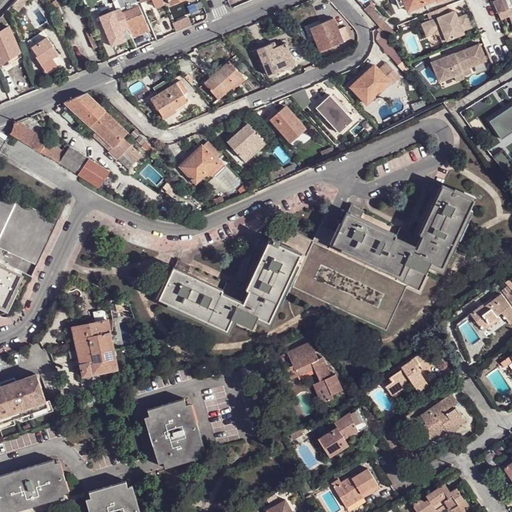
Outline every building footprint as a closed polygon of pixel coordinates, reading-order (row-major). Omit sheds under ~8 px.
[(24,0),(17,0),(12,6),(19,11),(27,2),(24,0)] [(57,0),(55,0),(50,3),(53,9),(55,9),(61,5),(57,0)] [(117,0),(93,0),(96,7),(111,1),(114,10),(118,9),(114,1),(117,0)] [(132,36),(129,28),(117,0),(114,1),(118,9),(114,10),(111,1),(96,7),(108,36),(112,45),(132,36)] [(146,21),(139,5),(138,5),(137,3),(126,7),(125,5),(127,4),(126,2),(124,3),(122,0),(117,0),(129,28),(146,21)] [(434,0),(397,0),(400,7),(403,6),(404,9),(406,8),(408,11),(434,0)] [(511,0),(494,0),(499,13),(509,9),(511,7),(511,0)] [(372,17),(377,12),(371,5),(365,9),(372,17)] [(447,6),(427,14),(429,18),(430,21),(426,23),(422,24),(426,32),(435,28),(444,32),(447,40),(464,33),(463,30),(472,26),(466,13),(458,17),(457,15),(453,17),(451,12),(450,12),(447,6)] [(499,14),(501,18),(511,15),(509,10),(499,14)] [(390,37),(395,32),(377,12),(372,17),(390,37)] [(333,17),(310,27),(314,37),(317,36),(322,49),(342,41),(333,17)] [(152,28),(148,20),(146,21),(129,28),(132,36),(152,28)] [(9,27),(0,31),(0,62),(1,64),(20,52),(9,27)] [(103,44),(101,40),(96,28),(86,32),(94,47),(103,44)] [(435,28),(426,32),(427,36),(434,32),(441,35),(443,42),(447,40),(444,32),(435,28)] [(112,45),(108,36),(101,40),(103,44),(104,48),(112,45)] [(317,36),(314,37),(319,50),(322,49),(317,36)] [(45,76),(65,62),(47,37),(31,48),(34,53),(30,56),(37,66),(41,63),(42,64),(38,67),(45,76)] [(295,63),(285,42),(276,46),(272,47),(270,43),(257,48),(263,63),(268,75),(295,63)] [(463,54),(456,57),(464,75),(472,72),(470,66),(486,60),(479,43),(461,51),(463,54)] [(257,48),(253,50),(258,65),(263,63),(257,48)] [(457,81),(466,78),(464,75),(456,57),(450,60),(449,56),(433,63),(440,81),(454,75),(457,81)] [(231,62),(229,60),(220,68),(221,70),(231,62)] [(387,61),(378,68),(382,73),(390,65),(387,61)] [(219,97),(241,78),(236,72),(238,70),(231,62),(221,70),(220,68),(205,82),(219,97)] [(374,64),(367,70),(376,81),(360,95),(367,103),(391,82),(382,73),(378,68),(374,64)] [(390,65),(382,73),(391,82),(392,84),(401,76),(390,65)] [(376,81),(367,70),(350,85),(360,95),(376,81)] [(329,78),(325,79),(333,87),(336,84),(329,78)] [(151,97),(157,109),(158,108),(162,114),(169,110),(171,113),(175,110),(174,108),(184,102),(188,99),(177,81),(151,97)] [(81,114),(114,146),(110,150),(118,158),(131,144),(123,136),(128,131),(87,91),(66,100),(69,103),(81,114)] [(330,93),(315,106),(334,126),(348,113),(330,93)] [(511,100),(511,103),(489,119),(496,129),(500,127),(503,130),(511,124),(511,97),(511,99),(511,100)] [(81,114),(69,103),(66,107),(67,108),(63,113),(73,123),(81,114)] [(285,134),(300,121),(286,105),(273,117),(282,128),(280,129),(285,134)] [(282,128),(273,117),(271,118),(280,129),(282,128)] [(65,152),(18,120),(14,123),(14,125),(13,130),(10,132),(99,187),(108,174),(110,171),(70,146),(65,152)] [(300,121),(285,134),(290,140),(305,127),(300,121)] [(249,122),(228,141),(241,155),(261,137),(249,122)] [(203,144),(192,154),(190,152),(181,161),(183,163),(181,165),(195,180),(204,171),(206,173),(219,161),(216,158),(221,152),(209,139),(204,145),(203,144)] [(490,152),(505,170),(511,164),(511,157),(501,144),(490,152)] [(148,161),(142,169),(167,191),(174,183),(148,161)] [(287,174),(296,170),(293,163),(284,168),(287,174)] [(287,174),(284,168),(282,165),(268,172),(273,181),(287,174)] [(195,180),(197,182),(206,173),(204,171),(195,180)] [(99,187),(113,196),(121,181),(108,174),(99,187)] [(179,187),(174,183),(167,191),(172,195),(179,187)] [(245,183),(239,188),(242,192),(248,189),(245,183)] [(435,183),(429,195),(436,199),(442,187),(435,183)] [(474,199),(443,185),(442,187),(436,199),(420,234),(423,236),(416,248),(407,244),(408,242),(396,236),(361,219),(348,213),(346,212),(338,231),(335,236),(332,244),(351,254),(380,267),(401,277),(406,264),(426,274),(427,272),(431,263),(442,268),(451,250),(465,220),(474,199)] [(224,194),(214,198),(217,204),(226,200),(224,194)] [(59,222),(0,195),(0,246),(38,265),(59,222)] [(352,206),(348,213),(361,219),(364,211),(352,206)] [(454,251),(467,222),(465,220),(451,250),(454,251)] [(338,231),(322,224),(320,228),(335,236),(338,231)] [(293,288),(387,331),(407,287),(407,285),(329,249),(332,244),(335,236),(320,228),(314,240),(292,230),(279,240),(278,243),(301,255),(307,257),(293,288)] [(412,233),(400,228),(396,236),(408,242),(412,233)] [(263,253),(270,240),(262,236),(256,250),(263,253)] [(228,331),(233,319),(237,321),(253,328),(256,321),(258,317),(270,323),(297,265),(301,255),(278,243),(272,240),(270,239),(270,240),(263,253),(247,290),(249,291),(244,304),(235,300),(223,294),(224,291),(189,273),(175,268),(174,267),(164,288),(159,298),(171,304),(228,331)] [(332,244),(329,249),(407,285),(407,287),(420,293),(429,273),(427,272),(426,274),(406,264),(401,277),(380,267),(379,269),(350,256),(351,254),(332,244)] [(379,269),(380,267),(351,254),(350,256),(379,269)] [(0,302),(8,306),(22,273),(5,265),(6,263),(0,259),(0,302)] [(175,268),(189,273),(191,267),(179,260),(175,268)] [(270,328),(300,266),(297,265),(270,323),(270,328)] [(224,291),(237,297),(240,290),(227,284),(224,291)] [(511,293),(507,287),(502,292),(511,305),(511,293)] [(223,294),(235,300),(237,297),(224,291),(223,294)] [(471,314),(482,330),(499,318),(498,315),(503,313),(511,325),(511,324),(511,308),(503,296),(486,308),(484,305),(471,314)] [(171,304),(169,308),(229,336),(230,337),(228,331),(171,304)] [(258,317),(256,321),(270,328),(270,323),(258,317)] [(500,322),(499,318),(482,330),(485,334),(500,322)] [(230,337),(237,321),(233,319),(228,331),(230,337)] [(73,329),(83,379),(119,371),(109,321),(73,329)] [(311,343),(287,354),(294,367),(286,371),(291,381),(299,378),(297,372),(311,364),(314,371),(319,382),(330,377),(322,359),(319,360),(311,343)] [(428,349),(415,358),(421,366),(423,370),(436,361),(428,349)] [(511,364),(511,355),(500,364),(505,370),(511,364)] [(385,386),(392,396),(399,392),(397,389),(407,382),(410,380),(419,393),(429,386),(418,368),(421,366),(415,358),(401,367),(403,369),(390,377),(391,381),(385,386)] [(314,371),(311,364),(297,372),(299,378),(314,371)] [(330,377),(319,382),(312,385),(320,405),(333,399),(331,395),(343,390),(336,374),(330,377)] [(0,425),(47,409),(35,377),(15,384),(16,387),(2,392),(1,389),(0,389),(0,425)] [(397,389),(399,392),(409,384),(407,382),(397,389)] [(422,428),(432,443),(447,432),(449,434),(457,429),(465,423),(454,406),(459,403),(453,395),(440,403),(446,412),(437,418),(430,410),(421,417),(426,424),(422,428)] [(185,401),(148,412),(149,418),(164,465),(166,471),(202,460),(201,453),(186,407),(185,401)] [(186,407),(201,453),(205,452),(190,406),(186,407)] [(359,408),(350,412),(351,415),(358,431),(360,433),(369,428),(359,408)] [(351,415),(336,424),(338,428),(345,439),(358,431),(351,415)] [(164,465),(149,418),(144,419),(159,467),(164,465)] [(331,457),(346,448),(342,441),(345,439),(338,428),(320,440),(331,457)] [(490,454),(483,458),(490,468),(497,464),(490,454)] [(7,511),(19,511),(63,499),(67,498),(65,493),(58,467),(56,462),(0,478),(0,486),(6,510),(7,511)] [(58,467),(65,493),(70,491),(62,466),(58,467)] [(333,486),(344,504),(361,493),(364,498),(380,489),(368,470),(353,480),(351,478),(341,484),(340,481),(333,486)] [(307,490),(302,482),(298,485),(302,492),(307,490)] [(448,511),(463,511),(471,508),(456,488),(450,491),(444,482),(425,496),(426,497),(428,499),(424,502),(421,500),(419,500),(416,501),(415,502),(414,504),(413,506),(413,507),(414,508),(416,511),(437,511),(438,511),(437,511),(441,511),(446,509),(448,511)] [(129,483),(91,494),(93,499),(96,511),(137,511),(130,488),(129,483)] [(130,488),(137,511),(142,511),(135,488),(130,488)] [(344,504),(347,509),(364,498),(361,493),(344,504)] [(276,495),(266,501),(272,510),(281,505),(276,495)] [(292,511),(292,509),(286,502),(281,505),(272,510),(268,511),(292,511)]
